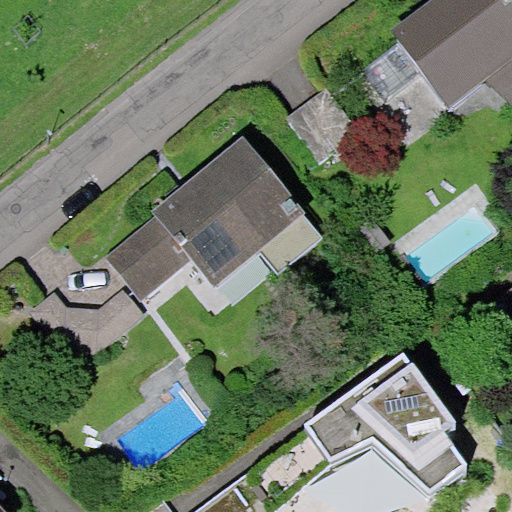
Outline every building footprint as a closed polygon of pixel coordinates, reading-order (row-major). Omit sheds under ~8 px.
[(511,0),(430,0),(391,31),(450,107),(511,59),(511,0)] [(326,87),(285,118),(321,166),(362,135),(326,87)] [(252,138),(168,208),(234,286),(317,216),(252,138)] [(161,217),(113,256),(149,300),(197,262),(161,217)] [(74,310),(59,292),(36,310),(67,349),(104,348),(148,312),(129,289),(104,310),(74,310)] [(511,297),(501,305),(511,319),(511,297)] [(454,421),(404,352),(304,424),(331,459),(371,438),(428,494),(467,462),(445,430),(454,421)] [(192,511),(282,511),(336,465),(331,459),(304,424),(192,511)]
